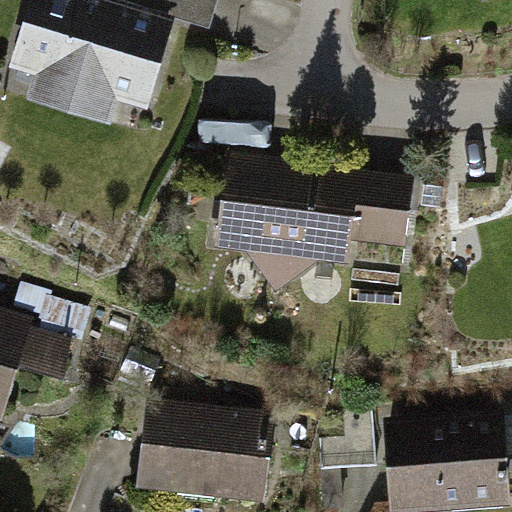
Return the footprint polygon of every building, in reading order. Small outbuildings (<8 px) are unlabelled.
[(171,9),(140,0),(20,0),(0,65),(141,107),(171,9)] [(415,170),(227,145),(214,242),(241,245),(276,291),(323,256),(402,267),(415,170)] [(0,299),(0,408),(4,409),(18,360),(66,374),(77,337),(30,323),(34,310),(0,299)] [(133,479),(266,497),(278,409),(145,391),(133,479)] [(398,509),(511,498),(511,468),(506,407),(390,418),(398,509)]
